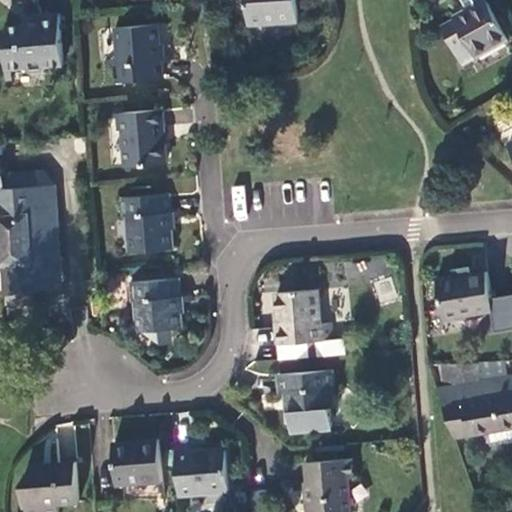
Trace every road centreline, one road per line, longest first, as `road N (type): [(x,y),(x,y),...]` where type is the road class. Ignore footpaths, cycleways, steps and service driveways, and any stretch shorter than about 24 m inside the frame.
road 1 (residential): [(239,260),(233,338),(207,381),(174,394),(81,400),(32,423)]
road 2 (residential): [(511,223),(264,242),(239,260)]
road 3 (residential): [(206,94),(213,209),(239,260)]
